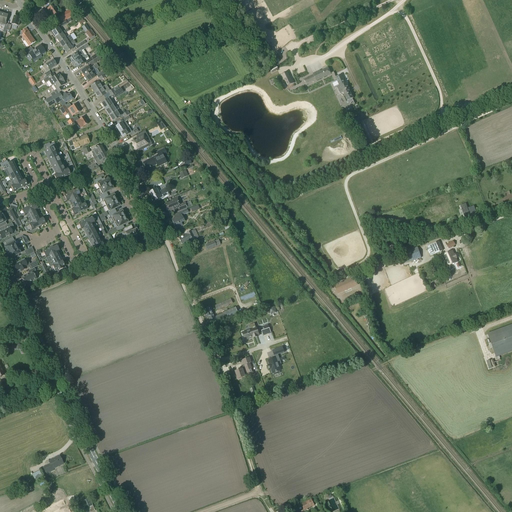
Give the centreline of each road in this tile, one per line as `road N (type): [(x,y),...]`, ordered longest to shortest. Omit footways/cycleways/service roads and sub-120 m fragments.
road 1 (track): [(269,511),(164,237),(14,301)]
road 2 (track): [(511,104),(344,178),(368,247),(356,267)]
road 3 (secondary): [(120,511),(0,273)]
road 4 (residential): [(141,194),(26,11)]
road 5 (residential): [(54,193),(86,257),(73,263),(43,199)]
road 6 (track): [(448,132),(443,93),(400,0)]
